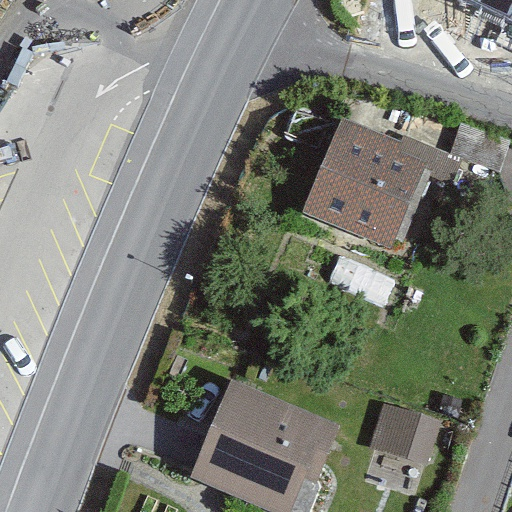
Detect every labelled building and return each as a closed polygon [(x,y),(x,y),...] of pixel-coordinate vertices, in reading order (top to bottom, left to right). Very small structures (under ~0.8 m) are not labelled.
[(0,0),(0,39),(24,0),(0,0)] [(511,0),(468,0),(511,21),(511,0)] [(398,150),(334,125),(299,216),(394,252),(422,178),(392,166),(398,150)] [(296,511),(329,436),(227,392),(188,483),(255,511),(296,511)] [(443,425),(380,411),(370,459),(432,473),(443,425)]
